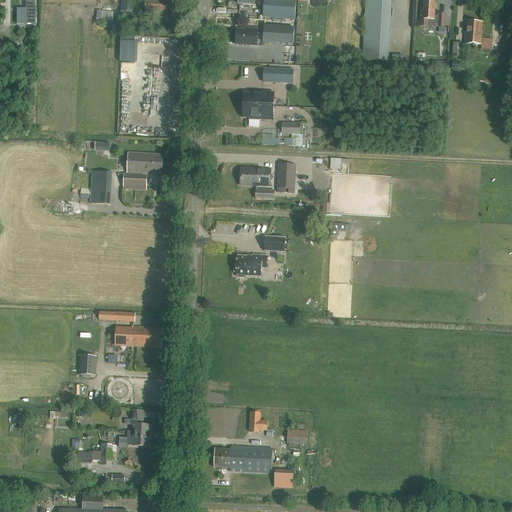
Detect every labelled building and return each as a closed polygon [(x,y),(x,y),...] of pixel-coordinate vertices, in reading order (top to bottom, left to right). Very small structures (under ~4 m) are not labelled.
[(121,0),(121,13),(121,17),(131,17),(138,12),(138,0),(121,0)] [(177,13),(178,0),(145,0),(145,14),(167,16),(167,13),(177,13)] [(264,1),(263,18),(295,20),(296,0),(289,0),(238,0),(238,4),(255,5),(255,0),(264,1)] [(384,62),(387,0),(377,0),(366,0),(363,61),(384,62)] [(445,28),(446,15),(439,14),(439,18),(435,18),(436,3),(424,2),(424,9),(421,9),(421,27),(445,28)] [(102,11),(101,22),(100,26),(112,27),(112,23),(113,12),(102,11)] [(481,45),(483,23),(468,22),(467,33),(466,33),(465,44),(481,45)] [(293,44),(294,28),(264,26),(263,42),(293,44)] [(235,45),(257,46),(258,30),(245,29),(245,30),(236,30),(235,45)] [(124,63),(138,63),(137,40),(122,41),(124,63)] [(462,58),(463,43),(453,43),(452,57),(462,58)] [(263,83),(283,84),(284,70),(264,69),(263,83)] [(298,85),(298,77),(289,77),(289,84),(298,85)] [(244,93),(243,105),(274,106),(274,93),(252,92),(252,93),(244,93)] [(274,106),(243,105),(243,118),(249,118),(249,120),(273,121),(274,106)] [(301,136),(301,125),(301,124),(282,124),(282,136),(301,136)] [(240,131),(240,139),(255,139),(255,131),(240,131)] [(126,173),(124,173),(124,190),(146,191),(147,175),(153,176),(154,173),(162,173),(163,155),(127,153),(126,173)] [(296,194),(296,190),(297,165),(279,164),(278,193),(284,194),(284,189),(290,190),(290,194),(296,194)] [(271,170),(240,168),(240,186),(271,187),(271,170)] [(92,172),(91,191),(90,204),(110,205),(112,173),(92,172)] [(256,200),(275,201),(275,191),(256,190),(256,200)] [(265,237),(264,251),(284,253),(285,239),(265,237)] [(266,269),(267,256),(253,255),(253,257),(238,256),(237,266),(235,265),(234,273),(237,273),(237,276),(238,276),(238,278),(246,279),(246,276),(261,277),(261,269),(266,269)] [(134,314),(114,313),(99,312),(99,320),(113,321),(134,322),(134,314)] [(131,347),(132,328),(116,327),(115,346),(131,347)] [(132,328),(131,347),(161,348),(162,329),(148,328),(132,327),(132,328)] [(80,356),(79,376),(96,376),(97,357),(80,356)] [(132,412),(132,426),(134,426),(134,432),(127,432),(127,446),(133,446),(150,447),(150,426),(143,425),(143,412),(132,412)] [(269,433),(270,415),(251,414),(250,432),(269,433)] [(289,429),(290,416),(279,415),(278,429),(289,429)] [(287,430),(287,443),(307,444),(307,430),(287,430)] [(72,440),(72,450),(79,450),(79,448),(80,448),(80,440),(72,440)] [(112,466),(112,445),(101,445),(101,466),(112,466)] [(272,474),(273,449),(232,447),(231,450),(216,449),(215,468),(230,469),(230,472),(272,474)] [(294,487),(294,468),(275,469),(276,487),(294,487)] [(124,485),(125,476),(112,475),(112,485),(124,485)] [(59,510),(58,511),(126,511),(103,510),(103,497),(83,496),(83,510),(59,510)]
